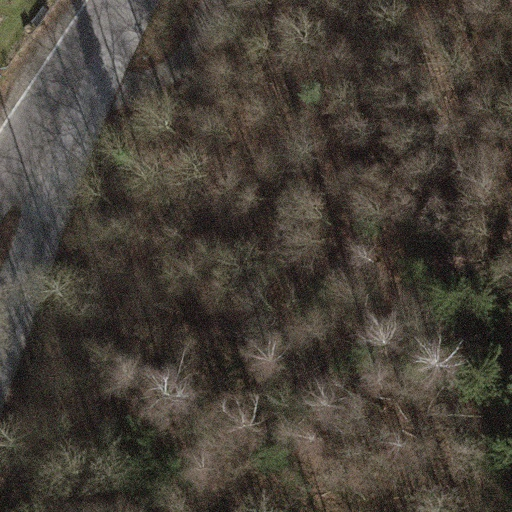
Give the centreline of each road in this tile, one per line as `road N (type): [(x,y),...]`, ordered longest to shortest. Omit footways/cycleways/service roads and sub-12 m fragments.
road 1 (unclassified): [(0,371),(30,283),(40,117)]
road 2 (track): [(40,117),(182,62),(214,0)]
road 3 (residential): [(40,117),(117,0)]
